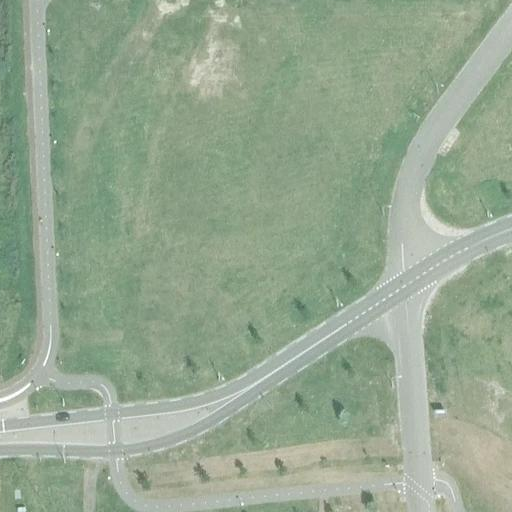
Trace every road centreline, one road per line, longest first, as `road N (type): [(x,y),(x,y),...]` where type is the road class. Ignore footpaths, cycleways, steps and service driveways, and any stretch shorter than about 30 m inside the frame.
road 1 (tertiary): [(0,448),(115,448),(170,437),(218,417),(271,373)]
road 2 (unclassified): [(405,283),(403,196),(431,135),(511,24)]
road 3 (tertiary): [(271,373),(193,400),(0,425)]
road 4 (unclassified): [(420,511),(405,283)]
road 5 (tertiary): [(405,283),(271,373)]
road 6 (tertiary): [(511,228),(405,283)]
